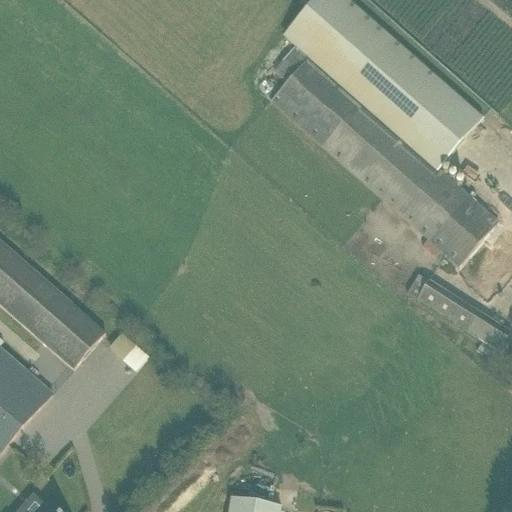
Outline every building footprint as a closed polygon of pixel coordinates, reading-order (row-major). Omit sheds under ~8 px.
[(270,104),(460,270),(499,226),(439,171),(483,121),(346,0),(317,0),(283,39),(295,50),(274,73),(287,85),(270,104)] [(106,336),(0,243),(0,308),(74,373),(106,336)] [(511,336),(428,284),(419,278),(406,296),(416,303),(499,355),(511,336)] [(109,351),(136,374),(149,359),(123,336),(109,351)] [(0,456),(9,446),(52,397),(37,384),(0,350),(0,456)] [(230,501),(228,511),(280,511),(281,510),(230,501)]
